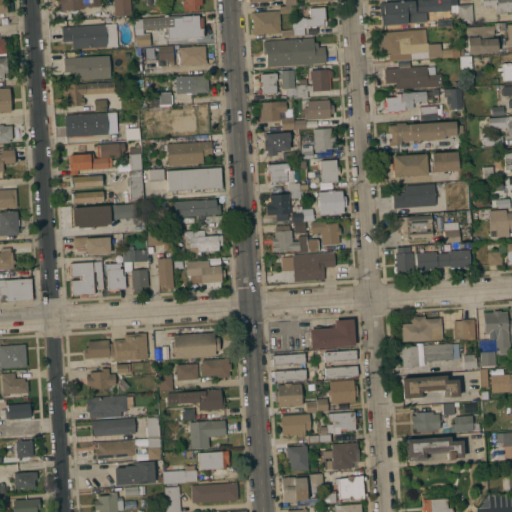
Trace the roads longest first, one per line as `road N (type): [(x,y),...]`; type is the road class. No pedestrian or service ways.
road 1 (residential): [(65,511),(30,0)]
road 2 (residential): [(511,285),(0,320)]
road 3 (residential): [(383,511),(349,0)]
road 4 (tertiary): [(262,511),(229,0)]
